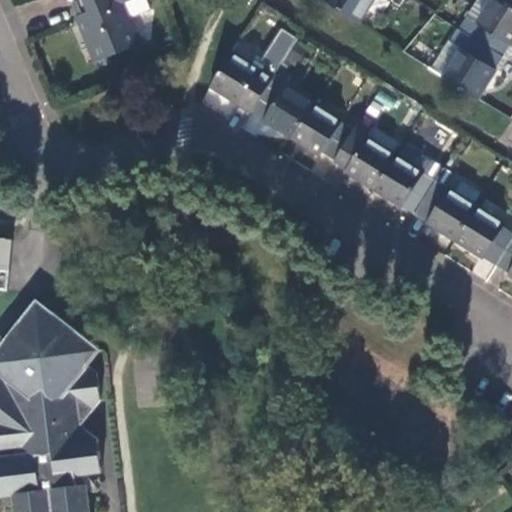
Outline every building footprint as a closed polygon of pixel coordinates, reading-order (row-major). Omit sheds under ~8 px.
[(108,0),(109,2),(81,14),(75,16),(84,40),(93,63),(140,44),(121,0),(108,0)] [(76,0),(75,1),(81,14),(109,2),(108,0),(76,0)] [(325,0),(325,1),(360,23),(374,0),(325,0)] [(511,44),(511,43),(511,3),(506,0),(491,0),(477,22),(468,17),(460,29),(502,56),(510,43),(511,44)] [(462,47),(444,76),(479,98),(496,68),(495,68),(502,56),(460,29),(452,41),(462,47)] [(278,39),(266,60),(237,42),(231,51),(210,85),(231,99),(251,111),(278,68),(292,46),(278,39)] [(448,39),(430,67),(444,76),(462,47),(452,41),(448,39)] [(291,76),(278,68),(251,111),(259,116),(291,137),(312,103),(285,86),(291,76)] [(322,153),(334,160),(353,129),(312,103),(291,137),(309,148),(320,155),(322,153)] [(374,124),(361,115),(353,129),(334,160),(347,169),(346,171),(352,174),(374,188),(395,154),(367,137),(374,124)] [(446,152),(451,156),(462,138),(457,135),(446,152)] [(405,144),(398,156),(424,173),(432,161),(405,144)] [(392,199),(415,214),(444,168),(432,161),(424,173),(398,156),(395,154),(374,188),(392,199)] [(429,223),(455,239),(476,205),(474,204),(448,188),(455,176),(444,168),(415,214),(429,223)] [(481,192),(455,176),(448,188),(474,204),(481,192)] [(470,249),(496,265),(511,238),(511,233),(504,229),(506,224),(476,205),(455,239),(470,249)] [(14,237),(0,236),(0,288),(10,289),(14,237)] [(511,275),(511,238),(496,265),(511,275)] [(0,494),(16,494),(17,511),(92,511),(89,484),(80,485),(79,474),(105,471),(101,439),(86,425),(104,400),(101,373),(91,365),(101,352),(37,301),(0,350),(0,375),(4,378),(0,382),(0,494)]
